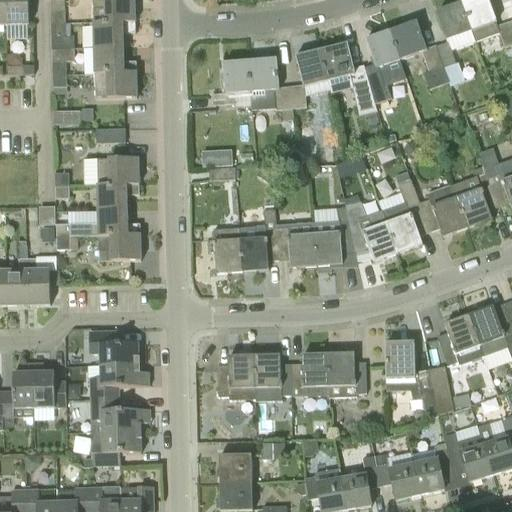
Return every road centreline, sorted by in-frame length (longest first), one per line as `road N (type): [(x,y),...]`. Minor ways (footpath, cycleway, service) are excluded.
road 1 (residential): [(174,314),(362,304),(511,255)]
road 2 (residential): [(174,314),(168,27)]
road 3 (residential): [(179,511),(174,314)]
road 4 (residential): [(168,27),(290,22),(358,0)]
road 5 (residential): [(0,340),(29,340),(72,318),(174,314)]
